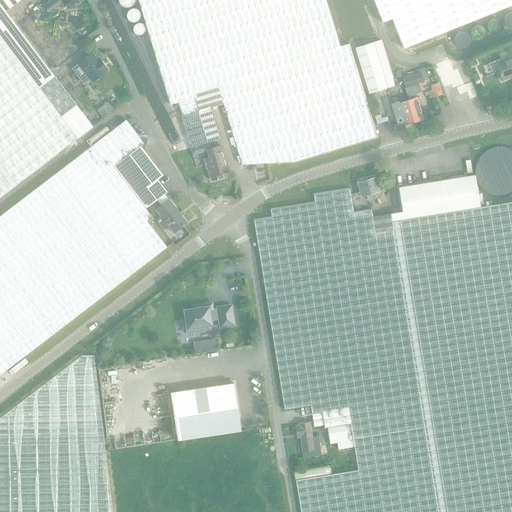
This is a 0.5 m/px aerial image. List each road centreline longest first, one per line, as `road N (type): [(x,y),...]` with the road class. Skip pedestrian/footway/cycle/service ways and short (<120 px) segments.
road 1 (unclassified): [(292,511),(251,256),(230,219)]
road 2 (unclassified): [(230,219),(297,178),(511,121)]
road 3 (unclassified): [(0,395),(223,224)]
road 4 (unclassified): [(0,202),(137,96)]
road 5 (unclassified): [(223,224),(181,186),(137,96)]
